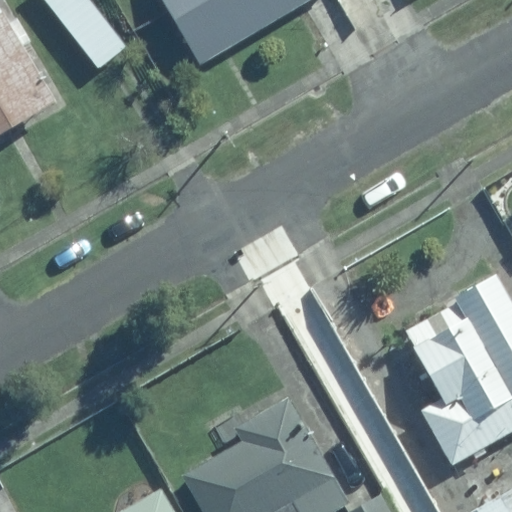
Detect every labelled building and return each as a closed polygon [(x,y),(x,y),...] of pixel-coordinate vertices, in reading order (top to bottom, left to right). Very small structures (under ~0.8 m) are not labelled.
[(0,0),(0,143),(61,109),(0,0)] [(128,47),(88,0),(39,0),(98,71),(128,47)] [(159,0),(200,70),(318,0),(159,0)] [(511,436),(511,309),(499,286),(408,336),(442,397),(421,409),(454,468),(511,436)] [(335,511),(348,504),(285,405),(283,401),(235,432),(245,447),(191,481),(210,511),(284,511),(295,506),(298,511),(335,511)] [(511,511),(511,491),(479,511),(511,511)] [(168,511),(158,494),(128,511),(168,511)] [(396,511),(390,498),(363,511),(396,511)]
